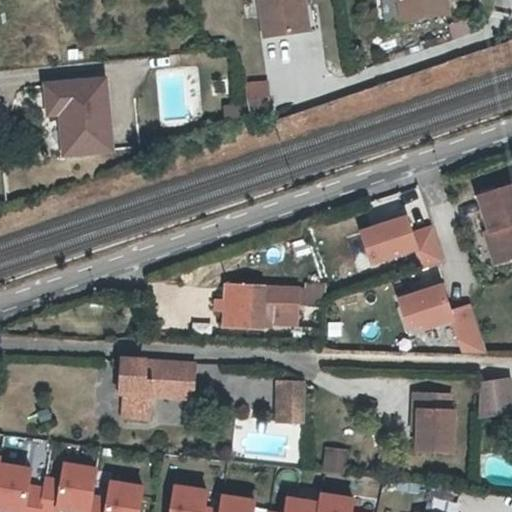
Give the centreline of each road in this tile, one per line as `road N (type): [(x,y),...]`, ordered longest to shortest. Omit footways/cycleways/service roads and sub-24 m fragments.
road 1 (residential): [(0,307),(511,130)]
road 2 (residential): [(0,344),(511,361)]
